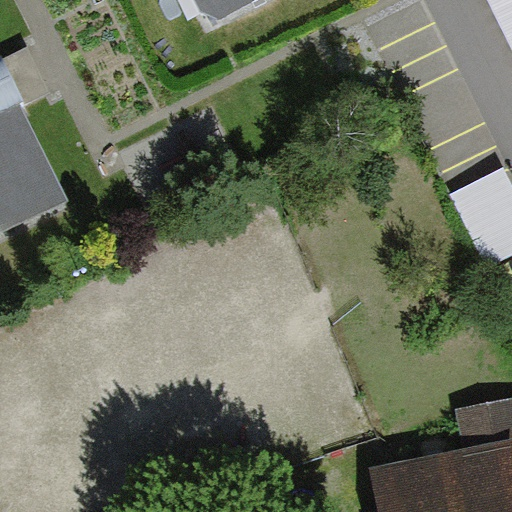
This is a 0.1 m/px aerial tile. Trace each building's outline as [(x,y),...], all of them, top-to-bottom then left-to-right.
[(187,0),(202,29),(223,38),(297,0),(187,0)] [(511,0),(488,0),(511,48),(511,0)] [(0,253),(69,219),(0,80),(0,253)] [(450,199),(487,272),(511,259),(511,186),(505,171),(450,199)] [(511,402),(457,413),(464,455),(511,445),(511,402)] [(374,472),(381,511),(511,511),(511,445),(464,455),(374,472)]
